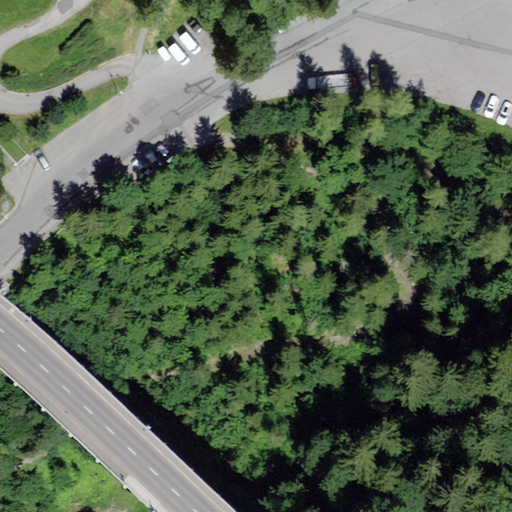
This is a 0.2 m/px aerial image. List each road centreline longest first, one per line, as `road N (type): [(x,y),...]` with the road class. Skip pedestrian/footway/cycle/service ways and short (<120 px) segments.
road 1 (unclassified): [(0,243),(174,119),(382,0)]
road 2 (track): [(511,226),(466,188),(375,149),(186,140),(174,119)]
road 3 (secondary): [(0,332),(193,511)]
